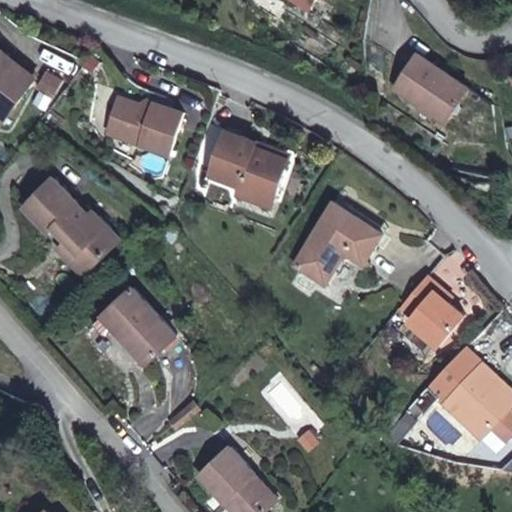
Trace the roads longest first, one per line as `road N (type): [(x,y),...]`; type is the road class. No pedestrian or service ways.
road 1 (residential): [(37,0),(285,90),(404,166),(511,269)]
road 2 (residential): [(0,316),(172,511)]
